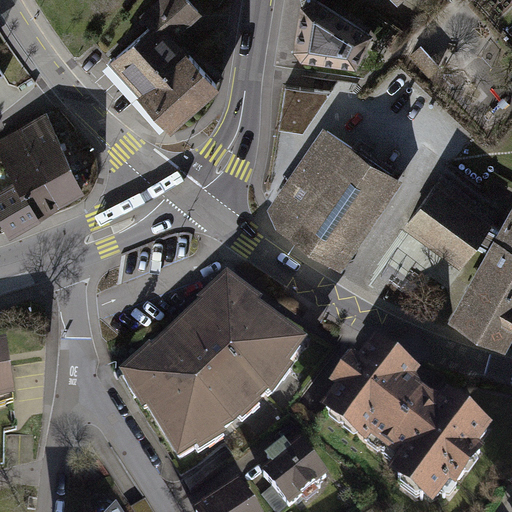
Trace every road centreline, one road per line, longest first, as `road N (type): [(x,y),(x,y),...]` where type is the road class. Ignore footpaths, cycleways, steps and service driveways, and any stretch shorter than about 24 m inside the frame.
road 1 (tertiary): [(185,199),(346,311),(511,377)]
road 2 (tertiary): [(6,0),(64,85),(185,199)]
road 3 (secondary): [(259,0),(238,133),(205,188),(185,199)]
road 4 (residential): [(81,374),(169,511)]
road 5 (residential): [(81,374),(53,465),(48,511)]
road 6 (residential): [(69,247),(81,374)]
road 7 (secondary): [(185,199),(69,247)]
